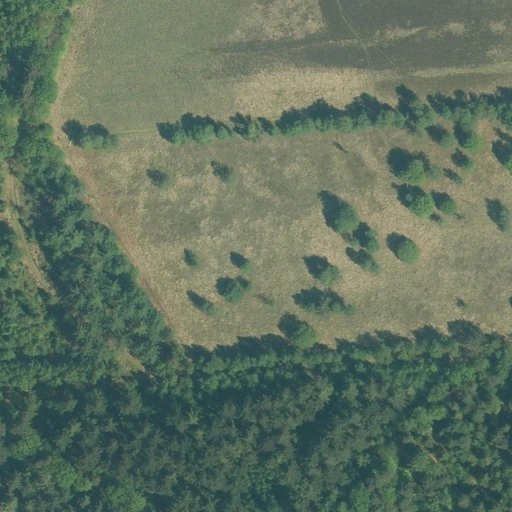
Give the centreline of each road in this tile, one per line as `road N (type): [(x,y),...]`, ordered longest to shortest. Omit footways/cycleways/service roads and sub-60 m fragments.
road 1 (track): [(511,350),(149,378)]
road 2 (track): [(149,378),(30,270),(0,198),(11,140)]
road 3 (track): [(149,378),(0,389)]
road 4 (track): [(11,140),(54,0)]
